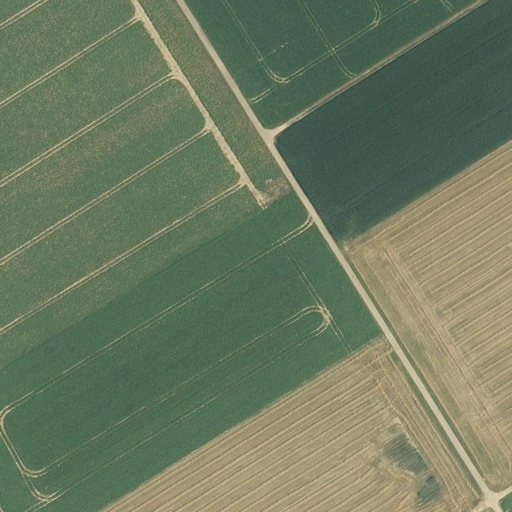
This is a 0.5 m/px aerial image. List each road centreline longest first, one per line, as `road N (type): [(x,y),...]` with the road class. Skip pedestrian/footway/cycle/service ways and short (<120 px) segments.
road 1 (track): [(178,0),(498,511)]
road 2 (track): [(489,0),(266,139)]
